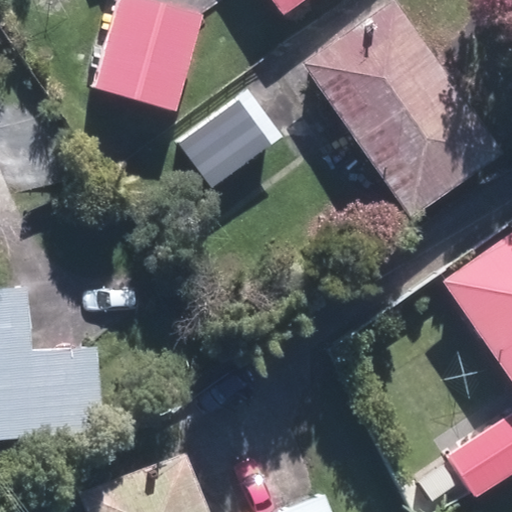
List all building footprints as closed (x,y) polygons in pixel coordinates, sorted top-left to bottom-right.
[(180,105),(207,9),(172,0),(124,0),(101,83),(180,105)] [(280,0),(287,9),(300,0),(280,0)] [(397,0),(386,0),(308,58),(419,208),(506,145),(397,0)] [(217,181),(277,136),(245,93),(184,137),(217,181)] [(511,229),(446,276),(511,369),(511,229)] [(104,340),(37,344),(33,281),(0,282),(0,432),(109,426),(104,340)] [(511,405),(444,448),(473,495),(511,470),(511,405)] [(218,511),(192,446),(82,490),(91,511),(218,511)] [(337,511),(329,488),(265,511),(337,511)]
